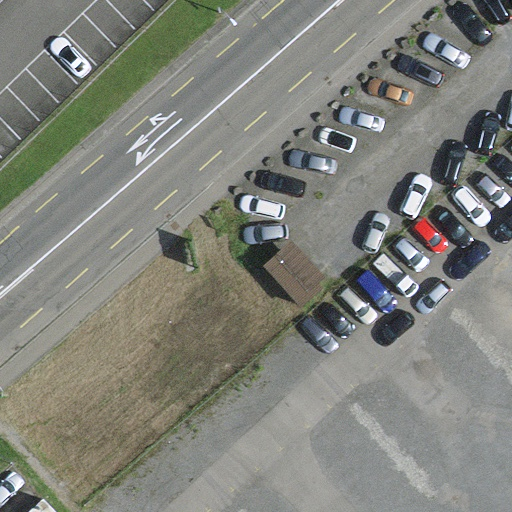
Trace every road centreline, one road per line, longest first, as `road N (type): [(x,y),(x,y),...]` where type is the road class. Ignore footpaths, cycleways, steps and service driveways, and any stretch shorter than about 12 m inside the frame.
road 1 (primary): [(343,0),(0,295)]
road 2 (unknown): [(511,216),(447,266),(207,511)]
